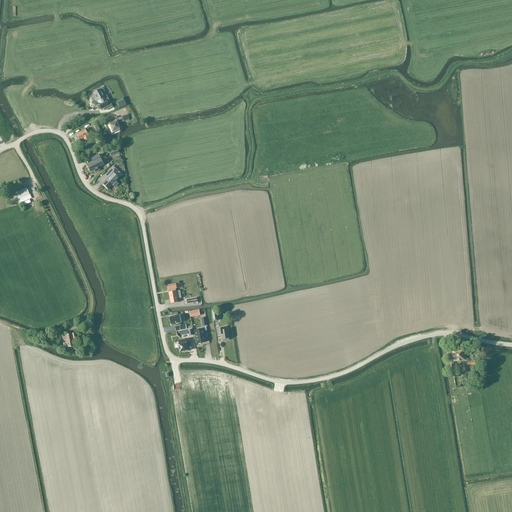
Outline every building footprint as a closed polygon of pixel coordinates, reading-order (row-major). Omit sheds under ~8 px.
[(96,92),(94,93),(98,100),(97,101),(99,104),(98,104),(101,109),(104,108),(105,110),(106,110),(112,107),(104,92),(102,87),(95,91),(95,92),(96,92)] [(123,98),(116,101),(120,108),(126,105),(124,100),(123,98)] [(112,132),(119,129),(117,123),(118,123),(119,123),(126,121),(124,116),(119,118),(120,118),(117,119),(116,117),(106,121),(107,123),(105,124),(107,130),(110,128),(112,132)] [(87,128),(76,134),(79,141),(84,139),(85,141),(89,139),(88,137),(87,134),(90,133),(87,128)] [(116,148),(108,151),(110,156),(118,153),(116,148)] [(102,153),(91,158),(93,162),(86,165),(89,172),(93,170),(95,173),(99,170),(98,168),(103,165),(100,159),(104,158),(102,153)] [(121,175),(122,175),(113,166),(105,175),(106,174),(109,177),(102,184),(108,190),(112,185),(113,187),(117,183),(116,181),(120,177),(119,177),(121,175)] [(15,193),(18,200),(17,200),(19,204),(32,199),(30,194),(29,195),(26,188),(15,193)] [(177,288),(179,288),(179,284),(176,284),(168,285),(171,304),(178,302),(176,289),(177,289),(177,288)] [(170,318),(169,317),(170,325),(171,324),(174,323),(175,324),(182,323),(180,315),(173,316),(173,317),(170,318)] [(218,329),(219,335),(222,335),(222,339),(225,339),(225,340),(226,341),(228,340),(229,340),(229,339),(228,330),(224,330),(223,328),(218,329)] [(195,331),(197,344),(205,342),(203,329),(195,331)] [(76,339),(75,333),(65,335),(65,336),(62,336),(63,341),(66,341),(67,348),(74,346),(72,339),(76,339)] [(190,338),(178,340),(179,344),(180,352),(188,351),(187,345),(191,344),(190,338)] [(458,362),(466,361),(465,350),(452,351),(453,362),(457,362),(458,362)]
